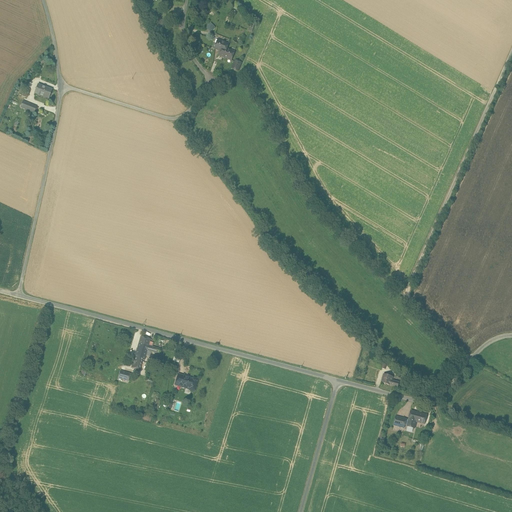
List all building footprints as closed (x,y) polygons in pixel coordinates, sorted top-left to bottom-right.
[(159,15),(152,20),(158,28),(166,24),(164,20),(163,21),(159,15)] [(207,27),(211,32),(216,27),(211,23),(207,27)] [(229,44),(219,41),(218,44),(217,44),(215,49),(221,51),(223,47),(227,49),(229,44)] [(227,49),(223,47),(221,51),(219,56),(232,60),(235,52),(227,49)] [(242,63),(236,61),(232,69),(238,71),(242,63)] [(52,90),(38,85),(35,93),(48,99),(52,90)] [(37,107),(23,101),(20,107),(35,113),(37,107)] [(53,114),(37,107),(35,113),(33,117),(49,123),(53,114)] [(150,339),(141,337),(138,348),(147,351),(148,346),(150,339)] [(147,351),(138,348),(132,366),(138,368),(141,359),(144,360),(147,351)] [(177,367),(172,365),(169,374),(175,375),(177,367)] [(130,374),(120,372),(118,378),(128,381),(130,374)] [(193,379),(178,374),(175,385),(189,389),(189,390),(194,392),(198,380),(193,378),(193,379)] [(393,377),(384,374),(381,383),(390,386),(390,385),(398,388),(399,383),(392,380),(393,377)] [(427,415),(411,411),(409,420),(424,424),(427,415)] [(406,419),(396,417),(394,425),(404,428),(406,419)]
